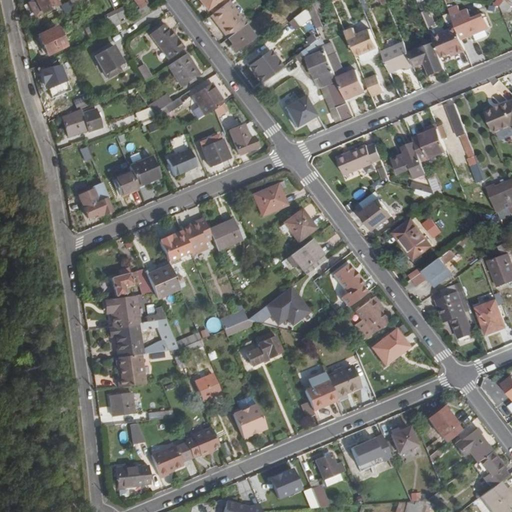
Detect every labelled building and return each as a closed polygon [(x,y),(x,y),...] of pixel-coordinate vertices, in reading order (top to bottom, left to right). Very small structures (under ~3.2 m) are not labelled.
[(34,0),(28,4),(34,16),(40,13),(41,14),(58,6),(54,0),(34,0)] [(129,3),(139,16),(151,10),(144,0),(125,0),(126,1),(127,0),(132,0),(133,0),(129,3)] [(220,0),(199,0),(207,10),(220,0)] [(364,0),(359,0),(364,12),(369,10),(364,0)] [(511,4),(506,0),(505,0),(500,6),(504,16),(511,5),(511,4)] [(212,13),(223,27),(221,29),(228,38),(246,24),(228,1),(212,13)] [(314,4),(308,8),(317,29),(323,26),(314,4)] [(449,10),(458,33),(460,39),(489,27),(484,13),(477,16),(472,18),(469,12),(468,9),(461,12),(459,6),(449,10)] [(116,14),(122,25),(130,21),(123,7),(115,10),(116,14)] [(308,8),(295,18),(301,26),(312,18),(308,8)] [(429,27),(437,24),(432,9),(424,12),(429,27)] [(460,39),(458,33),(449,10),(448,10),(449,15),(452,23),(456,32),(434,41),(435,43),(441,59),(457,52),(458,55),(466,51),(460,39)] [(210,15),(221,29),(223,27),(212,13),(210,15)] [(107,19),(112,30),(122,25),(116,14),(107,19)] [(449,15),(444,18),(447,25),(452,23),(449,15)] [(290,22),(296,29),(301,26),(295,18),(290,22)] [(246,24),(228,38),(232,44),(230,46),(235,52),(255,36),(246,24)] [(168,30),(163,25),(150,34),(168,59),(184,48),(170,29),(168,30)] [(55,26),(37,35),(47,57),(66,47),(55,26)] [(85,29),(91,41),(97,38),(91,26),(85,29)] [(378,48),(370,30),(357,35),(354,27),(345,31),(352,47),(354,47),(358,56),(359,56),(361,59),(372,54),(371,51),(377,48),(378,48)] [(79,34),(84,43),(89,40),(84,29),(82,30),(83,32),(79,34)] [(307,39),(312,45),(318,40),(314,34),(307,39)] [(322,76),(336,108),(348,102),(346,99),(330,59),(324,46),(321,38),(318,40),(312,45),(298,56),(302,62),(308,58),(314,72),(319,70),(322,76)] [(464,42),(472,62),(479,59),(471,39),(464,42)] [(324,46),(330,59),(337,56),(332,42),(324,46)] [(381,52),(390,73),(406,66),(407,69),(414,66),(409,54),(404,43),(381,52)] [(409,54),(414,66),(416,71),(428,67),(431,75),(445,69),(441,59),(435,43),(409,54)] [(124,64),(113,45),(95,56),(104,74),(124,64)] [(372,54),(361,59),(362,61),(365,62),(373,58),(374,55),(380,53),(377,48),(371,51),(372,54)] [(270,51),(262,57),(256,61),(254,59),(248,64),(261,82),(282,66),(270,51)] [(200,74),(187,54),(168,66),(181,86),(200,74)] [(330,59),(346,99),(365,91),(356,70),(345,74),(337,56),(330,59)] [(145,63),(138,68),(145,81),(152,76),(145,63)] [(78,82),(70,64),(65,66),(72,84),(78,82)] [(44,84),(60,80),(58,73),(63,72),(62,65),(41,70),(44,84)] [(414,68),(403,73),(408,84),(419,80),(414,68)] [(366,80),(372,96),(383,92),(376,76),(366,80)] [(192,96),(204,116),(213,110),(225,104),(212,84),(192,96)] [(293,91),(281,98),(297,129),(319,117),(307,96),(298,100),(293,91)] [(166,96),(148,107),(149,108),(153,114),(171,103),(166,96)] [(74,99),(76,108),(88,105),(86,97),(74,99)] [(171,103),(153,114),(161,117),(181,104),(178,98),(171,103)] [(336,108),(339,116),(333,121),(335,126),(355,118),(348,102),(336,108)] [(511,104),(510,102),(501,106),(502,107),(494,110),(493,109),(485,112),(493,134),(511,127),(511,104)] [(69,103),(57,107),(60,115),(72,111),(69,103)] [(485,179),(456,106),(449,108),(460,136),(462,135),(471,158),(469,158),(478,182),(485,179)] [(138,113),(143,126),(145,125),(155,121),(153,114),(149,108),(138,113)] [(95,110),(94,110),(82,114),(80,111),(62,118),(68,137),(86,131),(87,132),(101,127),(95,110)] [(232,139),(235,146),(239,155),(258,148),(253,137),(249,138),(244,125),(229,131),(232,139)] [(414,142),(419,155),(421,158),(446,148),(439,129),(430,132),(413,140),(414,142)] [(218,135),(200,142),(203,148),(201,149),(209,166),(229,158),(222,140),(220,141),(218,135)] [(415,177),(427,173),(421,158),(419,155),(414,142),(402,147),(405,155),(392,160),(398,173),(411,168),(415,177)] [(367,145),(337,158),(345,176),(382,159),(375,143),(368,147),(367,145)] [(85,161),(92,159),(89,153),(87,148),(87,147),(81,150),(85,161)] [(188,149),(166,158),(174,177),(196,168),(188,149)] [(129,166),(131,172),(137,187),(160,177),(151,157),(129,166)] [(381,170),(385,179),(389,177),(386,168),(381,170)] [(121,195),(138,188),(137,187),(131,172),(114,179),(121,195)] [(433,188),(435,194),(444,196),(436,175),(429,178),(433,188)] [(280,181),(264,187),(265,190),(266,192),(278,188),(282,196),(285,194),(280,181)] [(107,198),(108,197),(101,182),(92,185),(94,189),(79,195),(88,218),(96,214),(97,217),(112,211),(107,198)] [(413,182),(412,187),(417,188),(427,191),(435,194),(433,188),(413,182)] [(511,182),(490,191),(498,213),(499,212),(511,206),(511,182)] [(286,206),(282,196),(278,188),(266,192),(265,190),(253,195),(262,216),(286,206)] [(430,198),(435,194),(427,191),(417,188),(415,194),(430,198)] [(392,215),(375,192),(355,207),(373,230),(392,215)] [(315,229),(301,210),(283,223),(297,242),(315,229)] [(182,232),(189,249),(213,240),(209,231),(204,219),(196,222),(197,224),(190,227),(181,231),(182,232)] [(209,231),(213,240),(217,250),(242,240),(233,220),(209,231)] [(412,220),(394,233),(414,259),(432,245),(412,220)] [(159,242),(168,262),(191,252),(189,249),(182,232),(159,242)] [(123,240),(126,248),(134,245),(131,237),(123,240)] [(297,264),(306,276),(326,260),(311,239),(290,255),(297,264)] [(511,280),(511,265),(508,253),(488,260),(497,286),(511,280)] [(290,255),(286,258),(293,267),(297,264),(290,255)] [(452,273),(440,257),(423,270),(410,280),(415,286),(428,276),(435,286),(452,273)] [(340,298),(348,308),(368,293),(362,286),(364,284),(348,263),(333,275),(346,294),(340,298)] [(146,275),(153,292),(155,295),(157,299),(179,289),(175,279),(169,265),(146,275)] [(118,271),(120,276),(129,273),(130,273),(129,268),(118,271)] [(129,273),(133,286),(138,285),(141,294),(153,292),(146,275),(143,269),(130,273),(129,273)] [(111,278),(116,297),(121,296),(122,297),(127,296),(125,288),(133,286),(129,273),(120,276),(111,278)] [(175,279),(179,289),(186,286),(183,281),(184,281),(182,276),(175,279)] [(444,322),(451,319),(458,337),(472,332),(465,311),(470,309),(463,290),(457,292),(455,286),(440,292),(442,298),(436,300),(444,322)] [(290,287),(247,320),(248,320),(248,321),(261,324),(272,316),(277,323),(286,317),(302,304),(290,287)] [(128,297),(127,297),(116,298),(107,300),(112,328),(133,324),(128,297)] [(388,321),(382,314),(380,311),(383,309),(374,297),(347,317),(364,339),(388,321)] [(506,327),(496,300),(476,307),(486,334),(506,327)] [(219,319),(224,330),(248,320),(247,320),(240,303),(235,305),(238,311),(219,319)] [(302,304),(286,317),(289,322),(293,322),(299,318),(299,314),(304,311),(305,307),(302,304)] [(147,311),(150,321),(165,319),(160,307),(147,311)] [(158,323),(169,351),(178,349),(175,343),(175,342),(165,320),(158,323)] [(227,337),(250,327),(248,321),(248,320),(224,330),(227,337)] [(114,337),(118,359),(143,355),(139,330),(157,327),(156,321),(109,329),(110,337),(114,337)] [(385,365),(395,357),(394,356),(407,345),(395,330),(372,348),(385,365)] [(178,349),(201,339),(198,333),(175,343),(178,349)] [(259,348),(265,361),(271,358),(270,357),(282,352),(275,337),(258,344),(260,347),(259,348)] [(309,337),(300,340),(303,347),(312,344),(309,337)] [(201,339),(178,349),(180,355),(181,356),(204,346),(201,339)] [(407,345),(394,356),(395,357),(409,347),(407,345)] [(251,367),(265,361),(259,348),(245,354),(251,367)] [(214,351),(207,354),(210,361),(217,358),(214,351)] [(143,355),(118,359),(121,380),(119,380),(120,390),(147,386),(143,355)] [(180,355),(174,358),(179,370),(185,367),(181,356),(180,355)] [(326,377),(335,398),(359,388),(351,367),(326,377)] [(304,391),(308,402),(311,408),(324,402),(326,405),(336,401),(335,398),(326,377),(324,372),(306,380),(310,388),(304,391)] [(220,393),(212,375),(195,382),(203,400),(220,393)] [(511,376),(503,383),(511,395),(511,376)] [(172,384),(165,387),(167,393),(175,390),(172,384)] [(133,414),(131,393),(110,396),(113,417),(133,414)] [(232,414),(243,438),(265,429),(251,396),(237,402),(240,411),(232,414)] [(300,405),(304,413),(306,419),(314,415),(312,411),(311,408),(308,402),(300,405)] [(324,402),(311,408),(312,411),(326,405),(324,402)] [(457,424),(444,408),(429,420),(441,436),(457,424)] [(149,413),(149,421),(173,418),(172,410),(149,413)] [(129,423),(132,440),(143,438),(137,422),(129,423)] [(187,444),(192,457),(200,454),(201,456),(208,453),(207,451),(219,446),(211,428),(192,435),(193,437),(186,440),(187,444)] [(416,446),(409,428),(391,436),(398,453),(416,446)] [(490,452),(491,451),(475,431),(455,446),(460,452),(466,448),(469,451),(477,462),(478,461),(490,452)] [(358,466),(390,452),(382,435),(351,449),(358,466)] [(424,444),(428,454),(434,450),(435,450),(430,440),(424,444)] [(230,455),(225,443),(219,445),(225,458),(230,455)] [(151,455),(160,478),(168,475),(167,472),(183,466),(181,462),(192,457),(187,444),(176,449),(174,445),(151,455)] [(466,448),(460,452),(463,456),(469,451),(466,448)] [(428,454),(428,455),(431,462),(439,455),(434,450),(428,454)] [(503,469),(490,452),(478,461),(486,472),(487,473),(483,476),(487,482),(488,482),(492,486),(499,480),(504,477),(499,472),(502,470),(503,469)] [(330,454),(315,460),(327,487),(342,481),(339,474),(345,471),(341,462),(335,465),(330,454)] [(486,472),(478,461),(477,462),(472,465),(481,476),(486,472)] [(148,465),(115,469),(117,488),(150,484),(148,465)] [(292,470),(270,479),(278,499),(300,490),(292,470)] [(247,479),(236,484),(240,491),(251,486),(247,479)] [(308,483),(311,489),(320,485),(317,480),(308,483)] [(505,511),(511,507),(511,496),(506,489),(499,480),(492,486),(479,496),(491,511),(505,511)] [(311,489),(319,509),(329,508),(320,485),(311,489)] [(411,493),(411,501),(415,501),(425,501),(425,494),(420,495),(420,493),(411,493)] [(314,499),(309,501),(312,509),(317,507),(314,499)] [(415,501),(412,511),(434,511),(436,507),(426,500),(425,501),(415,501)] [(397,511),(412,511),(415,501),(411,501),(400,502),(397,511)] [(261,511),(262,511),(247,507),(226,502),(223,511),(261,511)]
